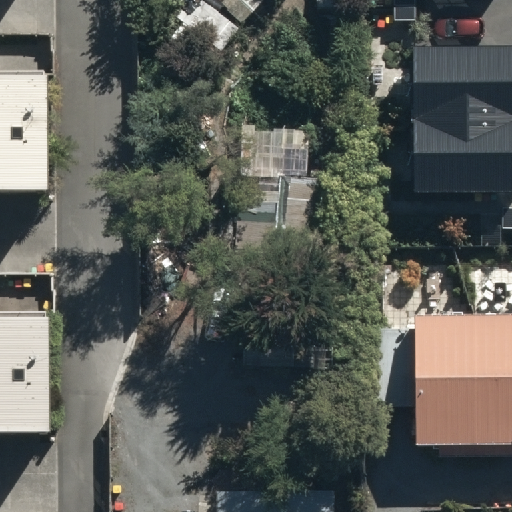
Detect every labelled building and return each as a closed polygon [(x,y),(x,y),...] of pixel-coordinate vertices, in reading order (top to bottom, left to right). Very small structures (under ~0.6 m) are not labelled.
[(187,0),(174,17),(218,50),(239,23),(259,0),(187,0)] [(511,37),(391,38),(391,211),(511,210),(511,37)] [(0,199),(46,199),(45,85),(0,85),(0,199)] [(328,176),(236,175),(236,251),(327,252),(328,176)] [(409,406),(409,444),(511,443),(511,311),(408,312),(408,327),(372,327),(371,406),(409,406)] [(0,441),(50,442),(51,328),(0,327),(0,441)] [(240,331),(239,369),(310,370),(311,332),(240,331)] [(331,511),(331,490),(215,490),(214,511),(331,511)]
